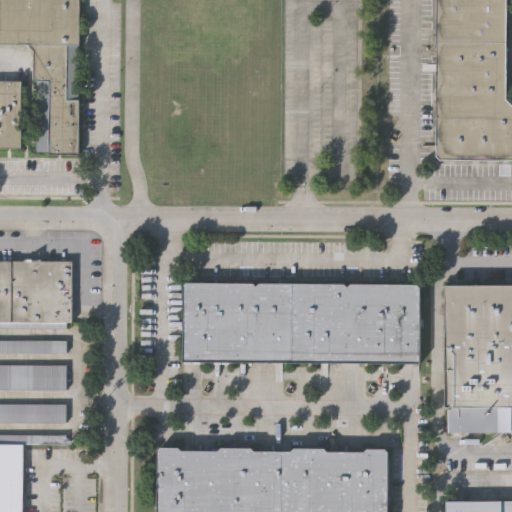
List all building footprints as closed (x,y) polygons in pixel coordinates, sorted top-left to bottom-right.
[(35,48),(30,42),(0,41),(0,0),(80,0),(80,152),(51,152),(51,149),(38,149),(39,78),(35,78),(35,48)] [(507,0),(507,97),(511,102),(511,157),(441,157),(437,153),(437,0),(507,0)] [(0,78),(23,79),(23,146),(0,145),(0,78)] [(0,258),(73,259),(73,321),(67,321),(67,326),(0,326),(0,258)] [(418,282),(421,284),(421,360),(184,360),(184,284),(187,280),(253,281),(256,284),(260,281),(345,282),(348,285),(351,282),(418,282)] [(511,406),(445,406),(445,288),(511,287),(511,406)] [(0,338),(68,339),(67,351),(0,350),(0,338)] [(0,363),(67,363),(67,388),(0,388),(0,363)] [(0,402),(66,402),(66,421),(0,420),(0,402)] [(0,432),(66,433),(66,442),(0,441),(0,432)] [(0,511),(0,442),(24,443),(24,511),(0,511)] [(282,511),(158,511),(159,448),(161,444),(179,445),(182,448),(219,448),(221,445),(251,445),(254,449),(282,449),(282,511)] [(282,511),(282,449),(291,449),(295,445),(325,446),(328,449),(365,449),(368,446),(385,446),(389,449),(388,511),(282,511)] [(511,498),(511,511),(447,511),(447,499),(511,498)]
